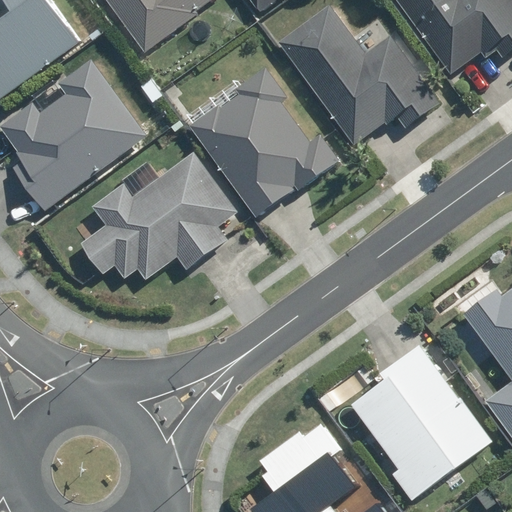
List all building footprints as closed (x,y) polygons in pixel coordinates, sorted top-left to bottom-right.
[(0,109),(84,48),(48,0),(4,0),(16,15),(0,27),(0,109)] [(110,0),(150,52),(218,0),(110,0)] [(248,0),(260,17),(283,0),(248,0)] [(511,0),(392,0),(445,78),(509,36),(511,39),(511,0)] [(334,8),(282,42),(352,150),(414,110),(420,119),(441,106),(395,35),(364,55),(334,8)] [(35,184),(53,208),(151,134),(95,60),(64,83),(72,93),(49,111),(41,101),(6,127),(43,177),(35,184)] [(221,105),(195,124),(264,219),(343,161),(323,133),(311,142),(284,104),(293,98),(272,69),(242,91),(247,96),(226,112),(221,105)] [(136,278),(146,270),(154,281),(185,258),(194,270),(234,240),(225,228),(243,214),(225,190),(200,156),(143,199),(133,186),(103,208),(115,224),(91,242),(115,274),(127,266),(136,278)] [(499,288),(465,313),(511,378),(511,381),(487,400),(511,435),(511,288),(503,295),(499,288)] [(388,380),(354,405),(402,469),(395,474),(415,500),(495,441),(462,396),(461,397),(421,345),(383,373),(388,380)] [(385,511),(378,502),(363,511),(334,511),(330,506),(355,487),(317,436),(307,442),(298,430),(258,460),(267,472),(261,477),(274,493),(252,510),(253,511),(385,511)]
